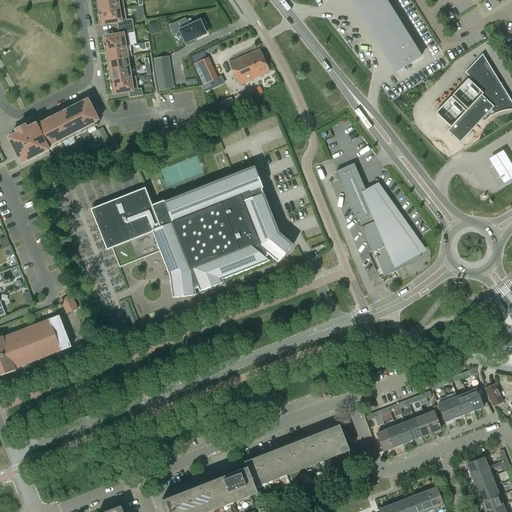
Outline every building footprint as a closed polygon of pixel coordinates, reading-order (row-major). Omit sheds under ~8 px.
[(108,0),(98,2),(100,12),(124,8),(122,0),(108,0)] [(421,55),(386,0),(352,0),(397,71),(422,55),(421,55)] [(126,21),(124,8),(100,12),(99,12),(101,19),(102,25),(117,23),(118,29),(133,26),(132,20),(126,21)] [(180,31),(186,43),(206,34),(200,21),(180,31)] [(105,44),(106,50),(126,47),(131,46),(129,34),(134,33),(133,26),(118,29),(119,35),(104,37),(105,44)] [(126,47),(106,50),(108,61),(128,57),(126,47)] [(260,50),(229,63),(240,86),(270,72),(260,50)] [(511,101),(483,54),(465,73),(472,79),(470,81),(483,93),(467,110),(451,127),(447,131),(460,143),(491,111),(494,114),(495,115),(498,114),(501,112),(504,111),(507,111),(510,110),(511,110),(511,101)] [(110,71),(129,68),(128,57),(108,61),(110,71)] [(209,58),(194,65),(203,85),(218,79),(209,58)] [(129,68),(110,71),(112,81),(131,78),(129,68)] [(159,91),(172,89),(169,69),(156,71),(159,91)] [(138,90),(136,77),(131,78),(112,81),(111,81),(112,88),(113,88),(114,95),(129,92),(130,98),(143,96),(141,89),(138,90)] [(220,103),(223,110),(234,105),(231,98),(220,103)] [(17,134),(9,139),(22,165),(98,125),(96,122),(99,121),(88,100),(79,104),(82,109),(73,114),(70,109),(54,117),(56,122),(47,127),(45,122),(37,126),(36,124),(28,129),(26,126),(16,131),(17,134)] [(511,181),(511,169),(503,154),(489,163),(503,187),(511,181)] [(386,253),(395,272),(415,263),(416,263),(417,262),(418,261),(418,260),(419,259),(420,258),(420,256),(420,255),(420,254),(420,252),(420,251),(419,250),(376,190),(368,195),(363,183),(354,164),(336,172),(344,192),(350,204),(357,221),(359,220),(362,227),(360,228),(371,253),(378,250),(381,255),(386,253)] [(146,189),(91,211),(107,251),(112,249),(120,269),(161,253),(170,275),(173,299),(196,296),(195,287),(197,286),(200,292),(224,283),(223,280),(270,262),(266,259),(269,255),(278,263),(293,245),(279,233),(262,189),(263,188),(255,167),(250,169),(251,170),(165,204),(165,202),(153,207),(146,189)] [(386,253),(381,255),(376,258),(383,276),(381,277),(395,272),(386,253)] [(77,309),(71,295),(61,300),(67,314),(77,309)] [(72,347),(59,316),(3,338),(2,336),(0,337),(0,373),(1,376),(16,371),(15,369),(72,347)] [(495,384),(485,389),(494,407),(504,402),(495,384)] [(476,389),(467,393),(474,411),(484,408),(476,389)] [(419,401),(425,399),(431,396),(429,392),(423,394),(417,396),(419,401)] [(467,393),(457,397),(464,415),(474,411),(467,393)] [(457,397),(447,401),(455,419),(464,415),(457,397)] [(445,423),(455,419),(447,401),(438,404),(445,423)] [(434,411),(424,415),(431,433),(441,429),(437,418),(440,417),(436,407),(433,408),(434,411)] [(424,415),(415,419),(422,437),(431,433),(424,415)] [(410,421),(405,423),(412,441),(422,437),(415,419),(414,419),(413,416),(409,418),(410,421)] [(401,424),(396,426),(403,444),(412,441),(405,423),(404,419),(399,421),(401,424)] [(396,426),(386,430),(393,448),(403,444),(396,426)] [(164,511),(244,511),(255,508),(250,495),(258,492),(255,486),(349,450),(341,428),(252,463),(254,468),(236,475),(233,468),(214,475),(217,483),(162,504),(164,511)] [(383,452),(393,448),(386,430),(376,434),(383,452)] [(470,474),(489,467),(485,457),(467,465),(470,474)] [(489,467),(470,474),(474,484),(492,477),(489,467)] [(496,486),(492,477),(474,484),(478,493),(496,486)] [(500,496),(496,486),(478,493),(481,503),(500,496)] [(434,509),(435,511),(439,510),(438,507),(443,505),(437,487),(427,491),(434,509)] [(427,491),(417,494),(423,511),(426,511),(434,509),(427,491)] [(413,511),(423,511),(417,494),(408,498),(413,511)] [(481,503),(484,511),(485,511),(503,505),(500,496),(481,503)] [(402,511),(413,511),(408,498),(398,502),(402,511)] [(391,511),(402,511),(398,502),(389,505),(391,511)]
